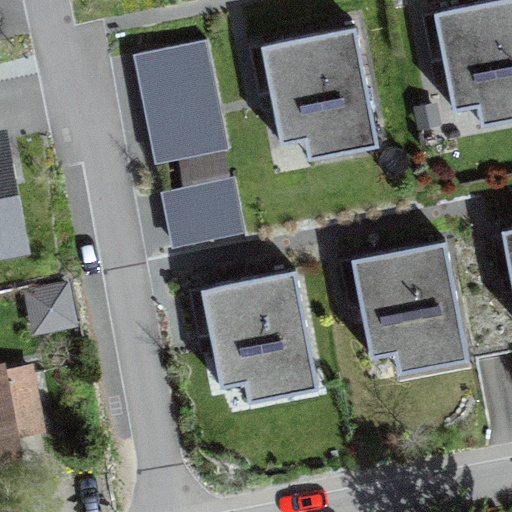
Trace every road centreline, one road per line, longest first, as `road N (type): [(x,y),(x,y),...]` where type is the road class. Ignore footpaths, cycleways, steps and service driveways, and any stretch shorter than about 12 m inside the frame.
road 1 (residential): [(171,511),(104,150),(63,66),(44,0)]
road 2 (residential): [(355,511),(511,480)]
